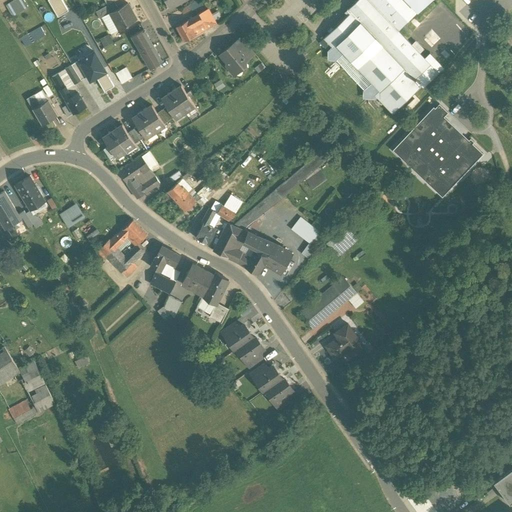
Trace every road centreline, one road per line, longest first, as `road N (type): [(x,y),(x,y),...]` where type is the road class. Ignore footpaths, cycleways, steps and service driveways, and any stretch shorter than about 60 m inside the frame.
road 1 (residential): [(72,155),(142,219),(245,283),(405,511)]
road 2 (residential): [(182,70),(87,129),(72,155)]
